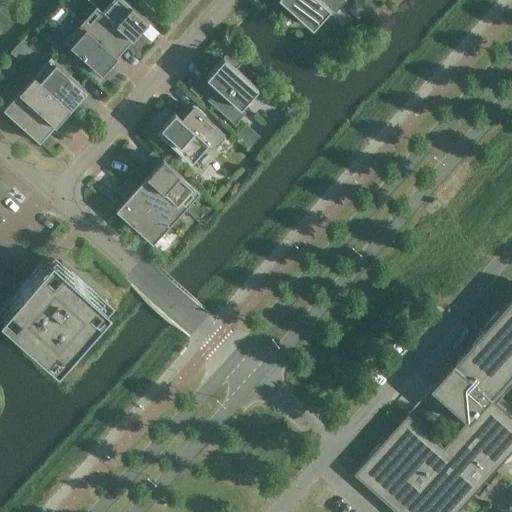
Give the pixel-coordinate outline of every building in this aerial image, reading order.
[(89,0),(100,10),(141,45),(148,38),(135,26),(144,16),(125,0),(89,0)] [(272,0),(271,2),(283,13),(289,6),(311,26),(329,6),(334,11),(344,0),(272,0)] [(81,21),(80,21),(113,50),(121,41),(134,53),(141,45),(100,10),(86,25),(81,21)] [(113,50),(80,21),(65,39),(110,80),(117,71),(104,60),(113,50)] [(215,79),(202,94),(234,123),(245,111),(240,106),(257,86),(235,66),(241,60),(229,49),(208,73),(215,79)] [(48,58),(34,74),(79,114),(86,106),(73,95),(82,85),(45,52),(44,54),(48,58)] [(79,114),(34,74),(20,90),(15,86),(14,87),(51,119),(59,110),(72,122),(79,114)] [(51,119),(14,87),(19,92),(4,109),(48,148),(55,140),(42,129),(51,119)] [(172,113),(150,137),(162,148),(168,141),(190,161),(208,141),(213,146),(224,134),(192,105),(179,119),(172,113)] [(158,168),(150,177),(182,206),(196,190),(200,194),(202,192),(153,148),(145,157),(158,168)] [(182,206),(150,177),(141,187),(129,175),(122,183),(167,223),(182,206)] [(0,194),(2,197),(9,189),(0,179),(0,194)] [(167,223),(122,183),(115,191),(128,202),(119,212),(151,241),(167,223)] [(114,307),(61,260),(51,272),(39,261),(32,270),(34,272),(40,264),(50,273),(47,275),(46,274),(40,281),(42,282),(33,292),(21,282),(15,289),(13,288),(12,289),(13,291),(0,305),(0,311),(43,351),(47,346),(65,362),(114,307)] [(413,405),(353,473),(396,511),(455,511),(502,460),(504,462),(511,453),(511,415),(495,401),(511,382),(511,295),(475,336),(486,346),(477,356),(466,346),(465,347),(476,357),(463,372),(452,362),(430,387),(466,419),(449,438),(413,405)]
